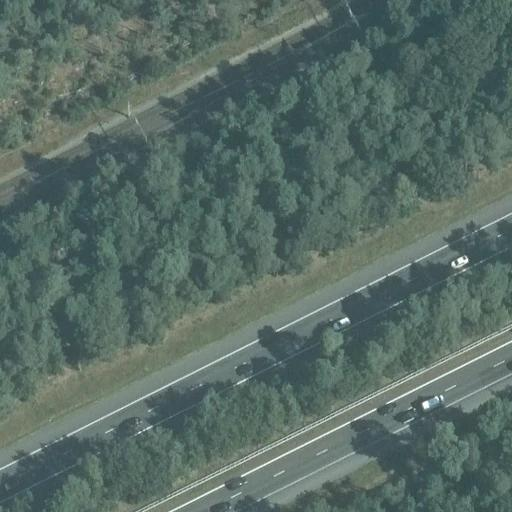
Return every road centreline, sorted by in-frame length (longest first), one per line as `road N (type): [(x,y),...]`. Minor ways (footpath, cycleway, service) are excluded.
road 1 (motorway): [(511,223),(0,480)]
road 2 (motorway): [(214,511),(511,363)]
